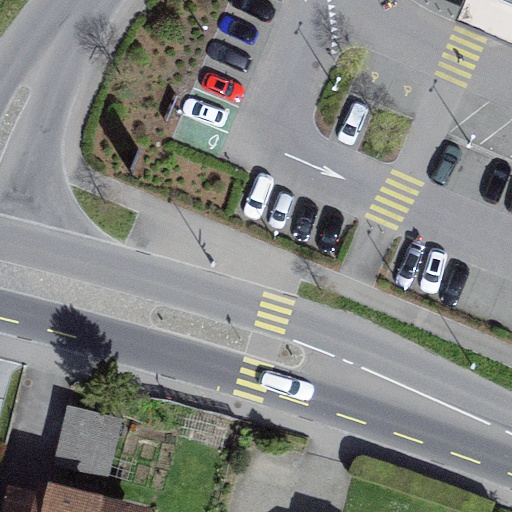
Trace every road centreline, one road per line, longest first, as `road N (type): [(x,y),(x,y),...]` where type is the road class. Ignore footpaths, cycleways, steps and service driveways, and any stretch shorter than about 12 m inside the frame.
road 1 (secondary): [(0,273),(262,341),(511,434)]
road 2 (unclassified): [(0,151),(8,122),(82,0)]
